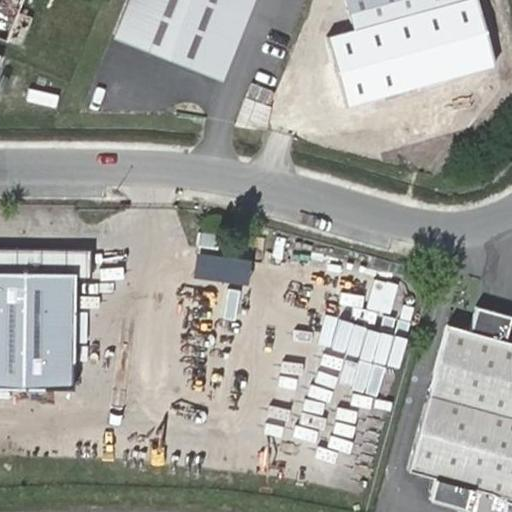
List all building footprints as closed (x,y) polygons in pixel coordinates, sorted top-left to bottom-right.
[(0,0),(0,47),(2,48),(17,55),(30,23),(14,17),(21,0),(0,0)] [(138,0),(123,38),(220,75),(248,0),(138,0)] [(345,0),(355,35),(472,3),(471,0),(345,0)] [(490,70),(472,3),(355,35),(325,44),(343,108),(490,70)] [(266,129),(281,90),(257,81),(242,122),(266,129)] [(15,232),(15,244),(51,245),(51,232),(15,232)] [(218,238),(197,235),(196,248),(217,251),(218,238)] [(93,268),(94,253),(0,252),(0,387),(72,389),(76,270),(93,268)] [(249,263),(195,256),(191,279),(246,287),(249,263)] [(465,333),(442,328),(404,468),(434,475),(429,498),(463,506),(469,485),(499,493),(495,511),(511,511),(511,343),(498,340),(503,316),(471,309),(465,333)]
